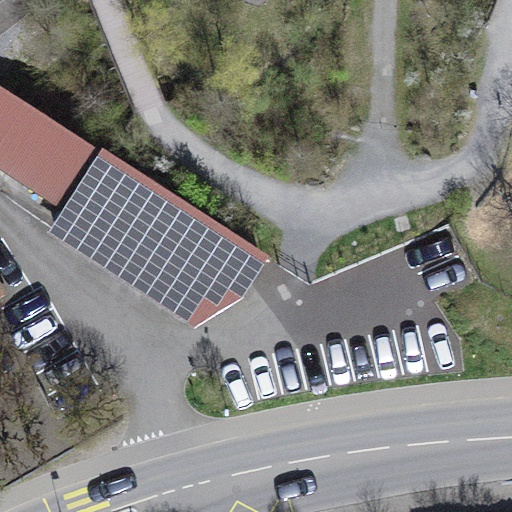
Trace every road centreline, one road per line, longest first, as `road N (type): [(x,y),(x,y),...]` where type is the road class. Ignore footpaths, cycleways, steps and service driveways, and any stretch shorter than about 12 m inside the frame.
road 1 (track): [(149,103),(181,153),(250,192),(301,213),(353,210),(491,139),(511,13)]
road 2 (secondary): [(142,511),(348,458),(511,438)]
